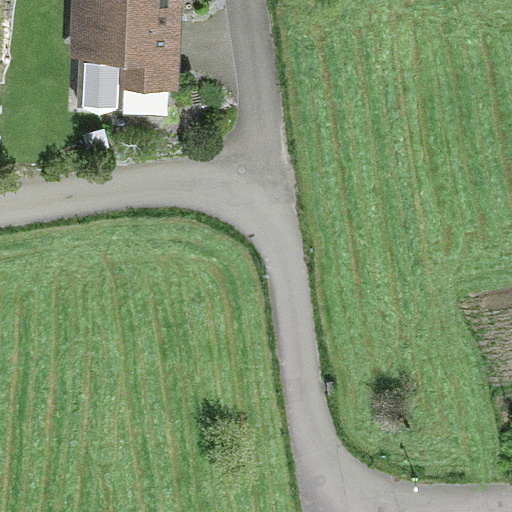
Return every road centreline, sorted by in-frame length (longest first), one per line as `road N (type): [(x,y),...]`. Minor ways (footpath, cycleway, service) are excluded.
road 1 (residential): [(275,217),(325,511)]
road 2 (residential): [(0,205),(130,185),(211,188),(275,217)]
road 3 (residential): [(275,217),(243,0)]
road 4 (residential): [(331,511),(511,509)]
